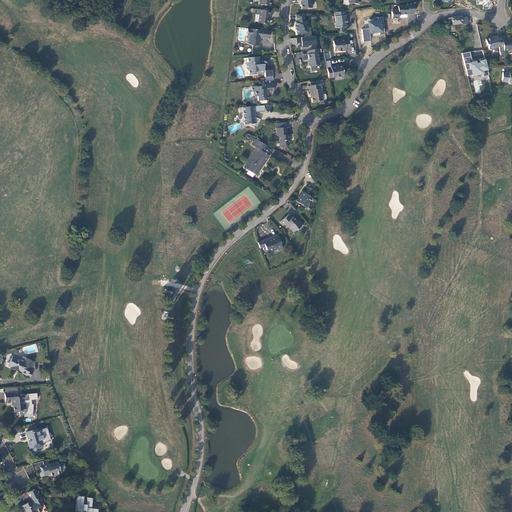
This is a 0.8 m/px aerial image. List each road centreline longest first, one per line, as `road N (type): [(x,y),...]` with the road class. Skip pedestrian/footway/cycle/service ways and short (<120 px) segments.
road 1 (residential): [(183,511),(198,460),(188,376),(200,281),(219,251),(284,197),(301,172),(306,121)]
road 2 (residential): [(368,66),(444,14),(502,20)]
road 3 (residential): [(306,121),(287,57),(286,0)]
